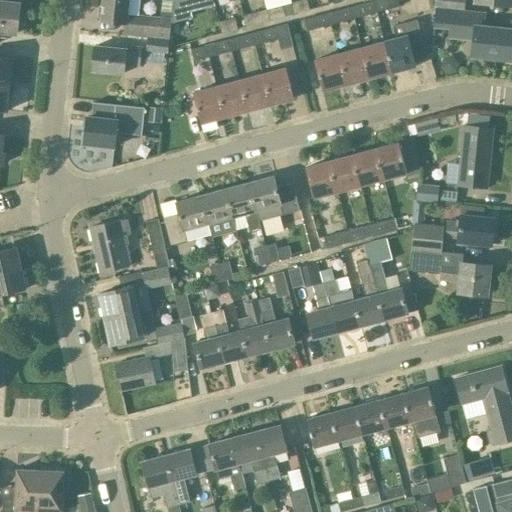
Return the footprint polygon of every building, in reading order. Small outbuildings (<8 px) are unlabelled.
[(149,38),(168,40),(171,19),(127,14),(128,0),(103,0),(102,21),(126,23),(125,35),(149,38)] [(307,0),(292,4),(295,13),(310,9),(307,0)] [(377,0),(374,1),(371,2),(374,14),(401,6),(399,0),(377,0)] [(466,0),(437,0),(437,7),(465,10),(466,0)] [(0,32),(16,34),(19,4),(0,2),(0,32)] [(351,7),(345,9),(348,21),(374,14),(371,2),(351,7)] [(269,10),(271,20),(287,16),(284,6),(269,10)] [(327,13),(319,16),(322,28),(348,21),(345,9),(327,13)] [(435,26),(474,30),(472,57),(510,61),(511,44),(511,29),(485,26),(486,14),(436,9),(435,26)] [(247,26),(271,20),(269,10),(245,17),(247,26)] [(322,28),(319,16),(305,19),(308,31),(322,28)] [(236,19),(220,23),(223,33),(239,29),(236,19)] [(385,42),(384,42),(392,73),(393,72),(416,66),(414,60),(427,57),(417,20),(393,26),(396,39),(385,42)] [(276,27),(261,31),(264,43),(279,39),(276,27)] [(252,33),(235,38),(238,50),(264,43),(261,31),(252,33)] [(167,53),(168,40),(149,38),(147,51),(167,53)] [(229,39),(209,45),(212,57),(238,50),(235,38),(229,39)] [(369,79),(392,73),(384,42),(361,48),(369,79)] [(212,57),(209,45),(192,49),(195,62),(209,58),(212,57)] [(142,48),(126,46),(126,49),(94,46),(91,71),(123,75),(125,62),(140,64),(142,48)] [(346,85),(369,79),(361,48),(338,54),(346,85)] [(323,91),(346,85),(338,54),(315,60),(323,91)] [(0,83),(10,85),(13,60),(0,58),(0,83)] [(263,75),(271,105),(294,99),(286,68),(263,75)] [(248,111),(271,105),(263,75),(240,81),(248,111)] [(225,117),(248,111),(240,81),(217,87),(225,117)] [(0,109),(7,111),(10,85),(0,83),(0,109)] [(201,124),(225,117),(217,87),(193,93),(201,124)] [(113,149),(116,149),(118,129),(141,131),(143,112),(93,106),(91,119),(88,118),(84,145),(113,148),(113,149)] [(469,114),(468,124),(491,124),(491,115),(469,114)] [(415,125),(417,134),(417,136),(429,133),(426,121),(414,124),(415,125)] [(487,188),(494,129),(463,126),(457,185),(487,188)] [(375,149),(383,180),(407,173),(399,143),(375,149)] [(360,186),(383,180),(375,149),(352,155),(360,186)] [(337,192),(360,186),(352,155),(329,161),(337,192)] [(314,198),(337,192),(329,161),(305,167),(314,198)] [(249,182),(260,221),(282,215),(282,216),(300,211),(292,183),(277,187),(274,176),(249,182)] [(249,182),(225,189),(232,217),(245,214),(250,233),(262,230),(260,221),(257,210),(249,182)] [(417,185),(416,202),(439,204),(440,187),(417,185)] [(200,195),(208,224),(210,234),(211,234),(212,236),(236,230),(232,217),(225,189),(200,195)] [(189,241),(211,235),(210,234),(208,224),(200,195),(175,202),(178,214),(163,217),(171,245),(189,241)] [(365,225),(364,226),(367,239),(389,234),(389,232),(386,220),(371,224),(368,214),(363,215),(365,225)] [(447,240),(458,241),(491,245),(494,219),(460,215),(459,225),(448,224),(447,240)] [(170,266),(159,219),(146,222),(158,269),(170,266)] [(131,234),(127,220),(119,222),(119,221),(91,227),(102,275),(115,272),(114,268),(128,265),(124,245),(129,244),(127,235),(131,234)] [(412,249),(412,250),(442,252),(443,252),(445,227),(414,224),(412,249)] [(347,230),(341,232),(345,245),(367,239),(364,226),(347,230)] [(345,245),(341,232),(324,236),(328,250),(345,245)] [(369,265),(384,320),(408,313),(401,288),(389,291),(381,262),(392,258),(387,238),(363,244),(367,259),(369,265)] [(277,244),(266,246),(271,263),(280,260),(277,244)] [(271,263),(266,246),(257,249),(260,265),(271,263)] [(0,272),(21,268),(16,247),(0,250),(0,272)] [(442,252),(412,250),(409,272),(441,275),(440,281),(459,283),(458,292),(487,295),(490,266),(461,263),(462,254),(443,252),(442,252)] [(369,265),(367,259),(357,262),(367,297),(354,300),(361,326),(384,320),(369,265)] [(229,262),(219,265),(223,281),(233,278),(229,262)] [(223,281),(219,265),(209,267),(213,283),(223,281)] [(300,267),(288,270),(293,288),(305,285),(300,267)] [(21,268),(0,272),(0,307),(4,307),(1,295),(26,289),(21,269),(21,268)] [(99,293),(104,319),(138,311),(151,309),(147,289),(171,284),(168,269),(121,279),(123,288),(99,293)] [(284,271),(272,274),(278,299),(290,296),(284,271)] [(324,282),(337,332),(361,326),(354,300),(351,289),(340,292),(336,279),(324,282)] [(337,332),(324,282),(312,286),(318,310),(307,313),(314,339),(336,332),(337,332)] [(220,298),(217,286),(205,290),(208,301),(220,298)] [(180,319),(192,316),(186,292),(174,295),(180,319)] [(269,297),(257,300),(271,350),(295,344),(288,318),(275,321),(269,297)] [(247,356),(271,350),(257,300),(245,303),(249,316),(237,319),(241,330),(247,356)] [(138,311),(104,319),(110,344),(144,337),(141,324),(154,321),(151,309),(138,311)] [(247,356),(241,330),(229,333),(223,310),(211,313),(224,362),(247,356)] [(211,313),(199,316),(205,340),(194,343),(200,369),(224,362),(211,313)] [(155,329),(158,344),(173,341),(185,338),(182,324),(155,329)] [(185,338),(173,341),(173,353),(174,372),(186,371),(185,338)] [(155,383),(149,359),(157,357),(155,344),(147,346),(149,357),(115,364),(121,391),(155,383)] [(493,368),(492,364),(483,367),(484,371),(455,379),(462,404),(483,398),(496,445),(511,440),(511,412),(506,392),(509,392),(502,366),(493,368)] [(403,393),(411,421),(415,437),(440,430),(428,387),(403,393)] [(387,428),(411,421),(403,393),(379,400),(387,428)] [(363,434),(387,428),(379,400),(355,406),(363,434)] [(339,441),(363,434),(355,406),(331,413),(339,441)] [(314,448),(339,441),(331,413),(306,419),(314,448)] [(256,431),(262,457),(269,482),(280,479),(273,455),(286,451),(279,425),(256,431)] [(258,485),(269,481),(256,431),(232,437),(239,464),(251,460),(258,485)] [(239,464),(232,437),(209,444),(218,480),(231,476),(235,491),(246,488),(239,464)] [(189,449),(166,455),(172,481),(179,507),(190,504),(183,478),(196,475),(189,449)] [(172,481),(166,455),(165,455),(142,461),(148,487),(152,501),(166,497),(169,511),(180,511),(179,507),(172,481)] [(427,480),(428,484),(431,494),(466,484),(458,455),(443,459),(447,475),(427,480)] [(479,460),(484,477),(495,474),(490,457),(479,460)] [(38,511),(40,470),(17,469),(16,486),(0,488),(2,511),(15,511),(15,510),(38,511)] [(61,511),(64,471),(40,470),(39,511),(38,511),(61,511)] [(511,511),(511,478),(473,489),(479,511),(511,511)] [(375,480),(359,484),(365,506),(381,502),(375,480)] [(431,494),(428,484),(412,488),(415,498),(431,494)] [(389,500),(405,495),(402,486),(386,490),(389,500)] [(291,494),(295,511),(313,511),(307,489),(291,494)] [(443,491),(435,493),(437,503),(445,501),(443,491)] [(78,496),(80,506),(93,503),(91,494),(78,496)] [(340,511),(341,511),(357,508),(354,499),(338,503),(340,511)]
